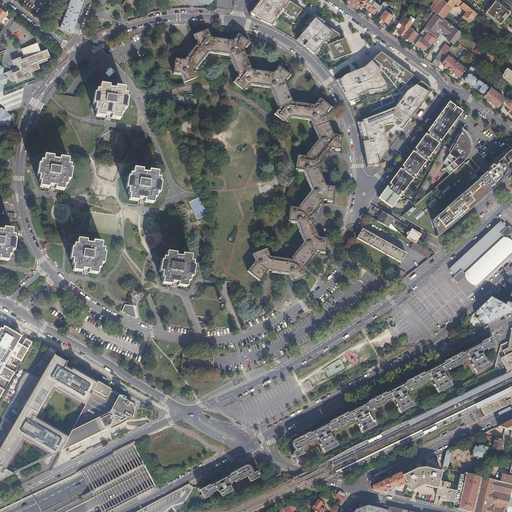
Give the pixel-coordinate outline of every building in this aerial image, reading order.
[(83,0),(69,0),(59,28),(71,32),(83,0)] [(345,37),(286,0),(258,0),(248,13),(249,18),(275,28),(280,20),(301,33),(296,39),(318,58),(328,52),(332,60),(351,52),(345,37)] [(346,0),(346,1),(356,8),(359,4),(359,3),(357,3),(359,0),(346,0)] [(360,4),(367,9),(373,1),(371,0),(360,0),(361,0),(362,1),(360,4)] [(452,6),(444,0),(431,0),(427,5),(432,9),(443,18),(452,6)] [(459,20),(466,26),(476,12),(460,0),(444,0),(452,6),(455,3),(459,6),(461,4),(467,9),(459,20)] [(493,0),(489,6),(499,14),(506,5),(505,3),(505,2),(503,0),(502,1),(500,0),(493,0)] [(376,15),(379,17),(384,9),(373,1),(367,9),(371,12),(372,11),(374,13),(375,11),(376,12),(376,15)] [(7,14),(0,8),(0,20),(5,25),(9,19),(5,16),(7,14)] [(392,15),(384,9),(379,17),(387,23),(392,15)] [(431,63),(435,67),(455,40),(462,32),(443,18),(432,9),(426,16),(424,19),(427,22),(422,29),(412,43),(426,53),(432,45),(431,44),(438,36),(442,32),(443,33),(441,35),(449,40),(446,44),(445,44),(439,50),(440,51),(434,58),(432,61),(433,61),(431,63)] [(43,13),(39,11),(36,15),(35,16),(40,20),(44,15),(43,13)] [(402,36),(402,35),(409,26),(412,22),(403,16),(395,27),(399,30),(397,32),(402,36)] [(402,35),(411,42),(418,33),(409,26),(402,35)] [(267,248),(254,253),(258,262),(251,270),(261,279),(268,270),(290,273),(293,281),(306,276),(303,267),(316,250),(325,251),(327,238),(318,236),(310,216),(323,198),(332,200),(334,186),(325,185),(317,164),(330,146),(339,148),(341,134),(332,133),(324,113),(329,106),(319,97),(313,104),(291,101),(283,81),(288,74),(278,65),(272,72),(250,69),(242,49),(247,42),(236,34),(231,41),(209,38),(206,30),(193,35),(196,43),(183,60),(174,59),(172,73),(181,74),(184,83),(197,78),(194,69),(207,51),(229,55),(237,75),(232,81),(243,90),(248,83),(270,86),(278,106),(273,113),(283,121),(289,114),(311,118),(319,138),(306,155),(297,154),(295,168),(305,169),(313,190),(299,208),(290,206),(288,220),(298,222),(306,242),(292,259),(270,256),(267,248)] [(462,32),(455,40),(459,44),(466,35),(462,32)] [(2,73),(5,75),(16,71),(20,81),(35,75),(33,71),(42,67),(40,64),(50,60),(49,59),(52,57),(49,50),(43,52),(39,43),(22,50),(24,55),(12,59),(14,64),(16,63),(17,67),(2,73)] [(363,141),(368,165),(378,164),(433,88),(381,51),(364,66),(345,74),(336,79),(349,101),(357,122),(363,141)] [(484,56),(490,61),(494,57),(487,52),(486,54),(484,56)] [(450,70),(456,61),(447,55),(441,63),(450,70)] [(465,68),(456,61),(450,70),(458,77),(465,68)] [(477,89),(482,93),(488,86),(472,74),(473,72),(472,71),(474,68),(470,65),(457,83),(460,85),(463,81),(462,80),(463,79),(471,86),(476,90),(477,89)] [(505,72),(501,76),(511,85),(511,71),(506,66),(503,71),(505,72)] [(112,118),(120,119),(121,114),(123,114),(124,109),(126,110),(128,97),(126,97),(126,93),(124,93),(124,88),(116,87),(115,89),(108,88),(109,86),(100,84),(99,89),(97,89),(96,93),(94,92),(93,105),(95,105),(94,111),(96,111),(95,116),(105,117),(105,115),(112,116),(112,118)] [(489,103),(497,92),(490,87),(483,96),(487,99),(486,100),(489,103)] [(0,103),(4,107),(4,112),(5,112),(21,105),(24,89),(5,96),(3,90),(0,90),(0,103)] [(503,97),(497,92),(489,103),(492,105),(493,104),(496,106),(503,97)] [(506,106),(506,107),(511,111),(511,97),(508,94),(502,103),(506,106)] [(379,198),(392,207),(394,204),(400,196),(399,194),(401,192),(402,193),(413,178),(412,177),(414,174),(415,176),(426,161),(424,160),(426,157),(428,158),(439,144),(437,142),(439,140),(441,141),(456,121),(463,112),(450,102),(443,111),(428,132),(429,133),(427,135),(426,134),(415,149),(416,150),(415,152),(413,151),(402,166),(404,167),(402,170),(400,169),(390,183),(391,184),(389,187),(388,186),(381,195),(379,198)] [(1,109),(0,109),(0,128),(8,126),(9,115),(5,112),(4,112),(1,109)] [(446,169),(449,173),(464,161),(467,158),(469,156),(469,154),(470,152),(471,150),(471,149),(471,147),(471,144),(471,142),(470,140),(469,138),(469,137),(468,136),(467,134),(467,133),(465,131),(464,131),(463,130),(462,129),(461,129),(449,150),(449,151),(450,152),(444,163),(448,166),(446,169)] [(490,191),(491,192),(498,187),(511,172),(511,147),(510,146),(493,161),(476,175),(479,178),(480,179),(490,191)] [(55,188),(65,189),(65,184),(67,184),(68,179),(70,180),(72,168),(70,167),(70,164),(68,163),(69,158),(60,156),(59,159),(52,157),(52,155),(43,154),(43,159),(40,159),(40,162),(38,162),(36,174),(38,174),(37,179),(40,180),(39,185),(48,187),(48,184),(55,186),(55,188)] [(491,192),(490,191),(480,179),(479,178),(476,175),(464,161),(449,173),(400,216),(418,227),(434,236),(438,238),(491,192)] [(144,202),(155,204),(156,198),(158,198),(159,193),(161,193),(163,181),(160,180),(161,177),(159,177),(160,172),(150,170),(150,173),(142,171),(142,169),(135,168),(134,174),(131,173),(131,176),(128,176),(126,188),(129,188),(128,194),(130,194),(129,199),(138,201),(138,199),(145,200),(144,202)] [(200,197),(189,201),(196,219),(207,214),(200,197)] [(382,211),(377,221),(387,227),(392,217),(382,211)] [(463,273),(465,275),(505,239),(511,232),(511,229),(508,226),(506,228),(499,222),(448,269),(454,276),(460,270),(463,273)] [(0,261),(8,262),(9,257),(12,257),(12,252),(14,252),(16,240),(14,240),(15,236),(12,235),(13,230),(5,229),(5,231),(0,230),(0,258),(1,259),(0,261)] [(362,229),(357,238),(400,262),(405,253),(362,229)] [(420,234),(411,229),(406,237),(413,242),(414,242),(415,243),(420,234)] [(153,244),(150,238),(144,240),(147,247),(153,244)] [(475,286),(511,252),(511,244),(511,243),(509,241),(508,240),(506,239),(504,238),(502,238),(463,273),(463,274),(463,275),(463,277),(463,278),(464,280),(465,281),(466,283),(467,284),(468,285),(470,285),(472,286),(474,286),(475,286)] [(88,273),(97,274),(98,270),(100,270),(101,265),(103,265),(105,253),(102,252),(103,248),(101,248),(102,243),(93,242),(92,244),(85,243),(86,241),(77,239),(76,244),(74,244),(73,248),(71,248),(69,260),(71,260),(70,266),(73,266),(72,271),(81,272),(81,270),(89,272),(88,273)] [(428,258),(431,252),(424,248),(416,243),(415,243),(414,242),(413,242),(410,248),(428,258)] [(179,285),(187,287),(188,282),(190,282),(191,278),(193,279),(195,266),(192,266),(193,260),(191,260),(192,255),(183,254),(183,256),(175,255),(176,253),(168,252),(167,257),(165,256),(164,262),(161,261),(160,274),(162,274),(161,278),(164,279),(163,284),(171,285),(172,282),(180,283),(179,285)] [(405,272),(399,268),(395,275),(402,278),(405,272)] [(460,270),(454,276),(452,278),(457,283),(465,275),(463,273),(460,270)] [(511,284),(506,281),(502,285),(506,289),(510,291),(511,292),(511,284)] [(199,298),(192,296),(190,299),(196,316),(219,319),(229,317),(219,288),(208,286),(201,295),(199,298)] [(500,299),(499,302),(511,310),(511,292),(510,291),(507,295),(511,297),(511,299),(511,300),(511,301),(510,301),(510,302),(510,303),(509,304),(500,299)] [(490,297),(478,308),(489,322),(511,311),(511,310),(499,302),(490,297)] [(122,313),(136,319),(134,308),(130,306),(125,307),(122,313)] [(489,322),(478,308),(474,312),(477,316),(475,318),(478,322),(480,321),(483,325),(489,322)] [(0,329),(0,397),(4,390),(0,387),(0,377),(9,383),(15,373),(4,367),(10,356),(15,358),(11,364),(18,367),(31,345),(32,343),(4,327),(2,329),(0,329)] [(499,358),(507,373),(511,370),(511,327),(509,329),(510,331),(507,348),(502,350),(504,356),(499,358)] [(406,382),(386,393),(389,399),(392,398),(394,399),(395,399),(397,403),(396,404),(397,408),(400,412),(413,405),(411,401),(409,397),(408,398),(405,393),(406,393),(406,390),(410,388),(411,389),(415,387),(415,388),(423,384),(422,383),(426,382),(425,380),(430,378),(432,379),(435,383),(434,384),(435,388),(438,392),(451,385),(449,381),(447,377),(445,378),(443,373),(444,373),(444,370),(448,368),(449,369),(464,362),(463,360),(468,358),(470,359),(473,364),(471,364),(476,372),(489,365),(487,361),(485,357),(484,358),(481,354),(482,353),(482,351),(486,348),(487,350),(495,345),(490,336),(481,341),(481,343),(462,353),(461,352),(452,357),(443,361),(443,363),(424,373),(423,372),(414,377),(405,381),(406,382)] [(475,377),(457,386),(459,390),(476,380),(475,377)] [(69,448),(79,443),(99,433),(128,419),(131,417),(133,415),(134,413),(134,411),(134,409),(133,407),(132,405),(131,404),(129,403),(127,402),(119,397),(97,383),(97,384),(97,383),(85,405),(70,432),(67,438),(60,452),(69,448)] [(295,457),(295,458),(300,455),(303,453),(301,448),(308,444),(308,443),(312,442),(312,440),(316,438),(318,439),(319,439),(321,443),(320,444),(322,448),(321,448),(324,452),(337,445),(335,440),(335,441),(333,437),(332,438),(329,433),(330,433),(330,430),(335,428),(335,429),(350,421),(350,420),(354,418),(356,419),(359,423),(358,424),(360,428),(359,428),(362,432),(375,425),(373,421),(371,417),(370,418),(367,413),(368,413),(368,411),(373,408),(373,409),(377,407),(377,408),(384,404),(384,403),(388,402),(388,400),(389,399),(386,393),(385,392),(376,397),(375,397),(367,401),(367,403),(347,413),(347,412),(337,417),(329,421),(329,422),(310,433),(309,432),(299,437),(298,434),(292,438),(291,438),(291,439),(290,439),(290,440),(289,440),(289,441),(289,442),(289,443),(289,444),(289,445),(289,446),(292,452),(293,453),(292,453),(292,454),(292,455),(292,456),(293,456),(293,457),(294,457),(295,457)] [(511,392),(487,404),(472,411),(472,413),(474,417),(476,420),(511,402),(511,392)] [(383,430),(401,421),(398,417),(381,426),(383,430)] [(511,420),(510,420),(498,426),(505,428),(511,430),(511,420)] [(511,430),(505,428),(502,440),(503,440),(508,441),(510,437),(511,437),(511,436),(511,430)] [(492,448),(500,450),(503,440),(502,440),(495,438),(492,448)] [(79,443),(69,448),(66,452),(69,454),(81,448),(79,443)] [(488,447),(484,446),(478,444),(477,447),(474,446),(471,456),(476,457),(476,458),(477,459),(480,460),(481,459),(483,451),(487,452),(488,447)] [(449,450),(445,451),(442,467),(447,468),(451,454),(450,453),(448,452),(449,450)] [(199,489),(204,498),(208,496),(212,494),(211,493),(216,491),(218,492),(219,492),(221,497),(232,491),(230,486),(230,485),(231,483),(235,480),(235,481),(239,480),(247,476),(250,481),(253,479),(254,480),(259,477),(258,476),(259,475),(259,474),(259,473),(259,472),(258,472),(257,472),(256,472),(256,471),(255,471),(252,465),(252,464),(251,464),(251,463),(250,463),(249,463),(248,462),(247,462),(246,462),(245,463),(237,467),(238,469),(229,474),(229,475),(209,486),(209,484),(199,489)] [(439,480),(441,471),(424,467),(417,468),(402,475),(405,483),(406,484),(407,487),(406,487),(407,489),(408,489),(409,491),(422,485),(437,489),(439,480)] [(454,502),(452,508),(457,509),(470,511),(511,511),(511,483),(511,484),(500,481),(481,476),(466,472),(460,471),(459,477),(459,478),(456,490),(454,502)] [(372,490),(391,494),(391,490),(390,490),(390,489),(394,487),(396,490),(398,488),(397,487),(404,483),(405,484),(406,484),(405,483),(402,475),(400,472),(392,476),(372,485),(372,490)] [(511,484),(511,483),(511,476),(502,474),(500,481),(511,484)] [(454,502),(456,490),(449,488),(450,483),(439,480),(437,489),(435,495),(440,496),(439,499),(454,502)] [(344,493),(336,490),(333,493),(341,500),(345,497),(344,493)] [(302,501),(309,506),(311,503),(309,500),(310,500),(309,497),(300,500),(302,501)] [(319,507),(321,504),(322,503),(317,500),(311,508),(316,511),(322,511),(324,510),(323,510),(319,507)] [(309,506),(302,501),(300,504),(309,510),(307,511),(316,511),(311,508),(309,506)]
